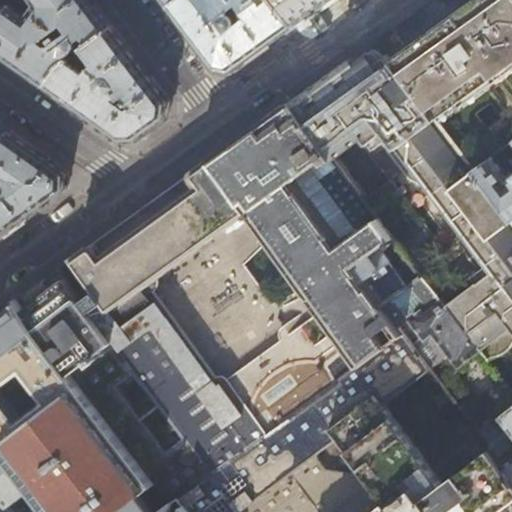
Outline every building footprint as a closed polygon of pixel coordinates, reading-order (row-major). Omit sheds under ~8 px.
[(34,0),(38,4),(27,16),(11,5),(7,10),(0,20),(0,51),(15,62),(47,85),(62,65),(70,59),(65,55),(66,53),(67,53),(69,53),(70,53),(72,52),(74,51),(76,50),(76,49),(77,48),(78,46),(78,44),(79,43),(79,41),(85,36),(91,43),(112,26),(91,0),(34,0)] [(177,0),(171,5),(195,37),(218,67),(233,70),(263,47),(296,24),(276,0),(177,0)] [(276,0),(296,24),(319,7),(329,0),(276,0)] [(511,0),(480,0),(394,62),(476,169),(493,156),(511,142),(511,0)] [(112,26),(91,43),(84,48),(96,63),(87,71),(70,59),(62,65),(47,85),(84,111),(122,138),(137,138),(151,128),(167,117),(169,102),(140,64),(112,26)] [(333,71),(291,101),(333,156),(361,135),(371,149),(380,142),(397,165),(407,177),(411,179),(416,183),(420,185),(423,188),(426,192),(428,195),(432,192),(443,207),(439,209),(444,215),(450,224),(456,234),(461,245),(466,255),(482,276),(445,303),(481,350),(486,357),(490,353),(496,351),(500,349),(504,346),(507,343),(511,340),(511,337),(511,217),(476,169),(394,62),(388,54),(382,58),(377,53),(375,52),(372,52),(369,52),(354,64),(350,59),(333,71)] [(333,156),(291,101),(237,139),(184,179),(141,209),(103,237),(60,267),(67,275),(99,319),(144,286),(248,211),(317,307),(215,380),(170,413),(189,438),(215,473),(333,389),(330,386),(390,344),(380,331),(391,323),(401,336),(405,333),(384,305),(411,285),(384,245),(395,237),(381,219),(360,234),(313,169),(325,160),(329,163),(336,159),(333,156)] [(0,124),(0,145),(10,132),(0,124)] [(40,154),(10,132),(0,145),(0,237),(34,212),(68,188),(68,173),(40,154)] [(511,155),(500,165),(493,156),(476,169),(511,217),(511,155)] [(390,179),(365,198),(381,219),(395,237),(409,255),(434,237),(390,179)] [(67,275),(22,308),(171,505),(181,497),(215,473),(189,438),(170,454),(121,387),(140,373),(99,319),(67,275)] [(460,366),(481,350),(445,303),(424,275),(414,283),(422,293),(424,292),(431,301),(410,318),(426,339),(434,333),(460,366)] [(144,286),(99,319),(140,373),(170,413),(215,380),(144,286)] [(22,308),(15,300),(0,311),(0,445),(33,489),(50,511),(160,511),(171,505),(22,308)] [(405,333),(401,336),(390,344),(330,386),(333,389),(215,473),(181,497),(192,511),(511,511),(511,475),(492,448),(447,482),(386,405),(432,369),(405,333)] [(435,396),(444,408),(455,399),(446,388),(435,396)] [(480,432),(492,448),(511,475),(511,407),(502,415),(511,427),(511,451),(491,424),(480,432)] [(0,445),(0,496),(7,505),(11,511),(24,511),(23,509),(21,510),(15,502),(33,489),(0,445)] [(192,511),(181,497),(171,505),(160,511),(192,511)]
